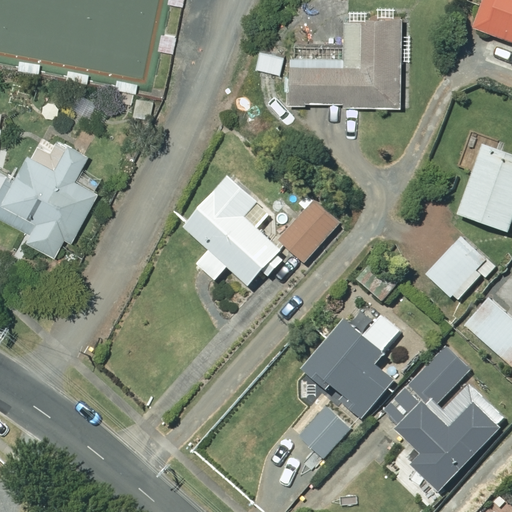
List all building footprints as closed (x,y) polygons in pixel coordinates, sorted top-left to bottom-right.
[(511,0),(490,0),(481,26),(498,33),(487,61),(511,70),(511,0)] [(353,99),(411,100),(411,10),(379,10),(378,15),(355,15),(355,50),(301,50),(300,97),(316,97),(316,94),(353,95),(353,99)] [(165,31),(162,47),(177,50),(180,34),(165,31)] [(24,58),(22,68),(42,71),(44,61),(24,58)] [(72,67),(70,77),(92,81),(94,71),(72,67)] [(142,80),(121,76),(119,86),(140,91),(142,80)] [(42,219),(32,236),(61,253),(73,232),(78,235),(105,189),(81,176),(95,151),(75,139),(60,165),(35,151),(7,200),(42,219)] [(511,149),(491,142),(466,213),(511,229),(511,149)] [(238,173),(193,225),(258,284),(271,269),(276,273),(290,258),(285,254),(290,248),(253,216),(268,199),(238,173)] [(311,208),(319,200),(312,194),(305,202),(311,208)] [(320,199),(285,238),(311,262),(346,223),(320,199)] [(469,235),(434,272),(458,295),(493,258),(469,235)] [(381,259),(365,277),(390,298),(406,281),(381,259)] [(511,310),(495,295),(470,324),(511,361),(511,310)] [(383,364),(393,352),(389,349),(406,329),(389,315),(372,335),(352,317),(310,366),(335,388),(339,383),(350,392),(346,397),(369,417),(402,378),(383,364)] [(407,424),(403,428),(429,454),(420,464),(448,491),(511,425),(506,421),(511,415),(478,382),(452,408),(445,401),(477,368),(453,345),(391,409),(407,424)] [(334,405),(306,435),(330,457),(357,427),(334,405)]
